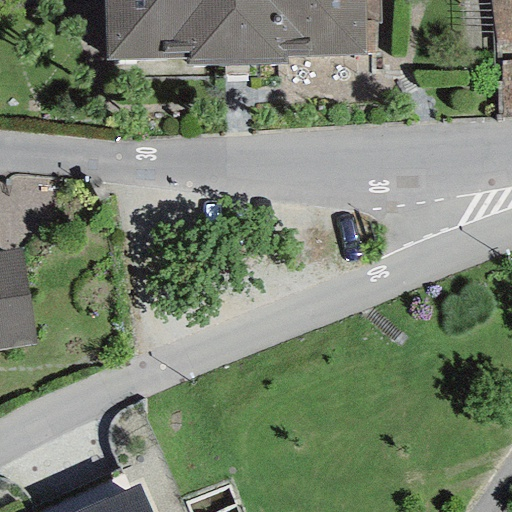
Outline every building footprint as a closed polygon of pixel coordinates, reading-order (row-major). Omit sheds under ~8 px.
[(103,0),(105,62),(184,60),(184,68),(287,65),(287,57),(365,55),(363,0),(103,0)] [(511,0),(489,0),(494,44),(511,42),(511,0)] [(511,60),(500,61),(501,120),(511,119),(511,60)] [(0,350),(36,344),(19,249),(0,252),(0,350)] [(148,511),(136,484),(74,511),(148,511)]
